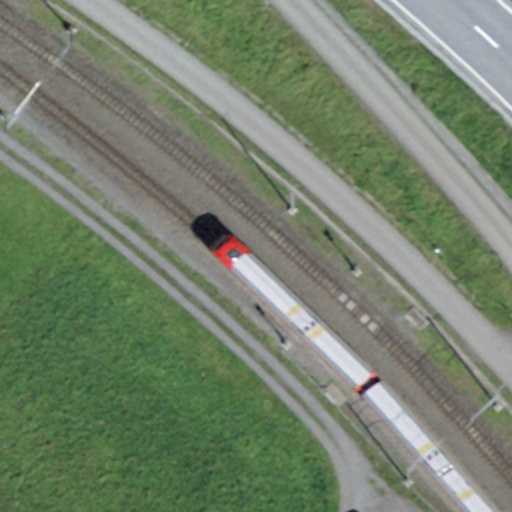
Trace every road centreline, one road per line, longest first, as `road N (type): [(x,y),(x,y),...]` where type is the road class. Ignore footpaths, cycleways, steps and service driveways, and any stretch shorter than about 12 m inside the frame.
road 1 (residential): [(103,0),(383,243),(511,369)]
road 2 (track): [(0,143),(295,393),(340,445),(355,487),(349,511)]
